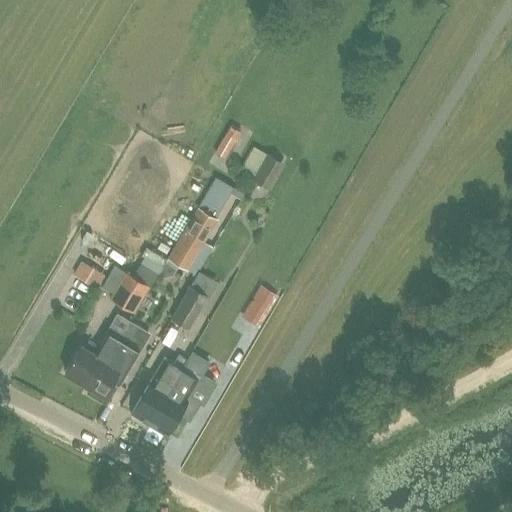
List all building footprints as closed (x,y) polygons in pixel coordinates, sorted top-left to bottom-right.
[(233,124),(217,151),(231,159),(247,131),(233,124)] [(281,163),(267,154),(266,154),(252,178),(267,187),(281,163)] [(205,240),(217,219),(210,216),(230,184),(217,176),(169,256),(164,264),(158,274),(158,275),(165,278),(172,276),(180,263),(188,268),(205,240)] [(72,275),(96,289),(105,275),(81,260),(72,275)] [(124,273),(109,298),(133,312),(147,287),(156,273),(140,263),(131,277),(124,273)] [(113,265),(100,286),(111,292),(123,271),(113,265)] [(278,295),(260,284),(240,317),(258,328),(278,295)] [(171,319),(188,329),(207,297),(189,286),(171,319)] [(80,345),(64,371),(90,387),(106,360),(110,363),(123,341),(135,321),(118,311),(106,331),(93,353),(80,345)] [(90,387),(86,392),(87,393),(87,392),(105,403),(117,383),(119,385),(139,351),(151,331),(135,321),(123,341),(110,363),(106,360),(90,387)] [(185,360),(148,423),(165,433),(177,413),(188,419),(199,401),(188,395),(202,372),(208,361),(191,351),(185,360)] [(132,414),(130,416),(131,418),(139,423),(142,423),(143,420),(148,423),(185,360),(178,355),(172,366),(164,361),(154,380),(151,378),(131,413),(132,414)]
